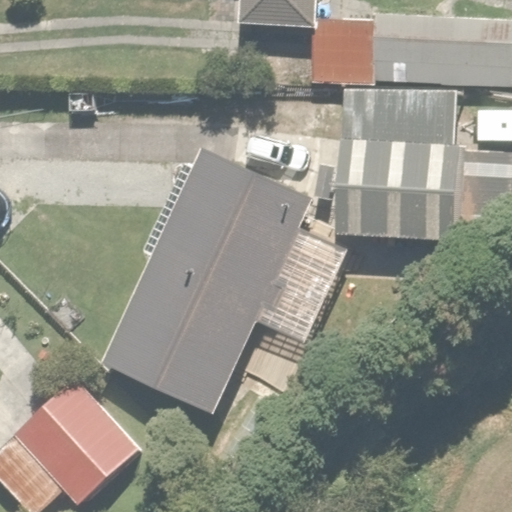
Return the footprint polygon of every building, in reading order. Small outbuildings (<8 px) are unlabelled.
[(242,0),(242,7),(319,10),(319,0),(242,0)] [(511,10),(326,4),(325,73),(413,75),(412,117),(487,119),(488,77),(511,77),(511,10)] [(475,128),(354,125),(351,221),(511,225),(511,139),(475,138),(475,128)] [(253,403),(274,356),(244,342),(312,190),(203,141),(116,338),(108,355),(224,407),(230,392),(253,403)] [(164,156),(92,157),(92,192),(164,191),(164,156)] [(0,261),(59,312),(106,258),(0,166),(0,261)] [(423,237),(340,238),(339,266),(423,266),(423,237)] [(88,361),(0,439),(0,458),(42,505),(73,477),(84,490),(150,431),(88,361)]
